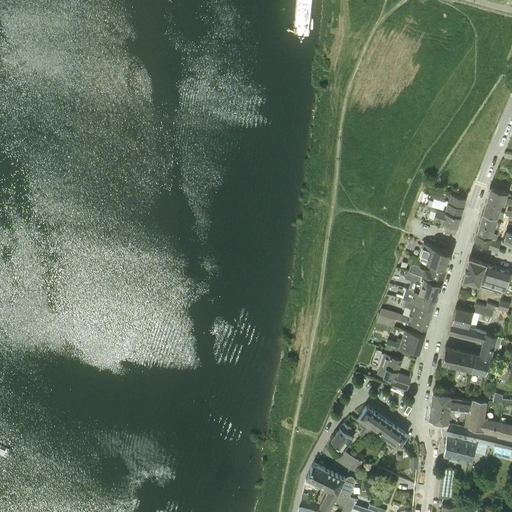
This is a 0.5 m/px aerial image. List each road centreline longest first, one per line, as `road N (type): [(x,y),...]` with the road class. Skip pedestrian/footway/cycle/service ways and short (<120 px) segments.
road 1 (residential): [(293,511),(308,461),(358,396),(420,429)]
road 2 (residential): [(420,429),(422,370),(460,246)]
road 3 (residential): [(460,246),(511,109)]
